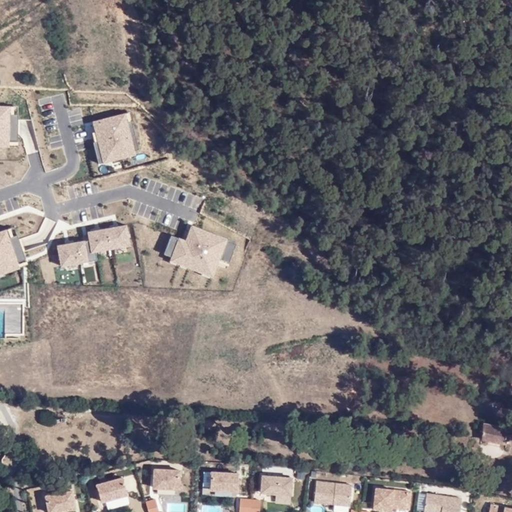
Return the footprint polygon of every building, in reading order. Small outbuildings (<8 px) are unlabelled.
[(0,146),(17,147),(17,108),(0,107),(0,146)] [(127,113),(91,123),(99,165),(136,157),(127,113)] [(23,153),(37,152),(34,118),(20,119),(23,153)] [(86,244),(55,248),(59,270),(94,265),(92,255),(127,251),(123,227),(84,234),(86,244)] [(235,244),(190,227),(183,243),(175,241),(167,264),(209,280),(215,266),(226,271),(235,244)] [(14,228),(0,233),(0,274),(27,265),(14,228)] [(5,338),(22,337),(21,321),(4,323),(5,338)] [(505,443),(507,428),(482,424),(480,438),(505,443)] [(154,469),(153,488),(179,489),(180,470),(154,469)] [(210,489),(237,491),(238,473),(211,472),(210,489)] [(292,478),(262,475),(261,492),(291,494),(292,478)] [(101,501),(127,494),(123,477),(97,484),(101,501)] [(352,485),(316,481),(314,502),(350,506),(352,485)] [(411,491),(375,487),(373,505),(391,507),(392,504),(409,506),(411,491)] [(46,496),(48,511),(53,511),(75,508),(72,491),(46,496)] [(426,493),(424,511),(427,511),(437,511),(438,511),(441,511),(459,511),(462,498),(426,493)] [(159,511),(156,499),(146,502),(148,511),(159,511)] [(249,511),(250,499),(240,499),(238,511),(249,511)] [(259,511),(260,500),(250,499),(249,511),(259,511)]
